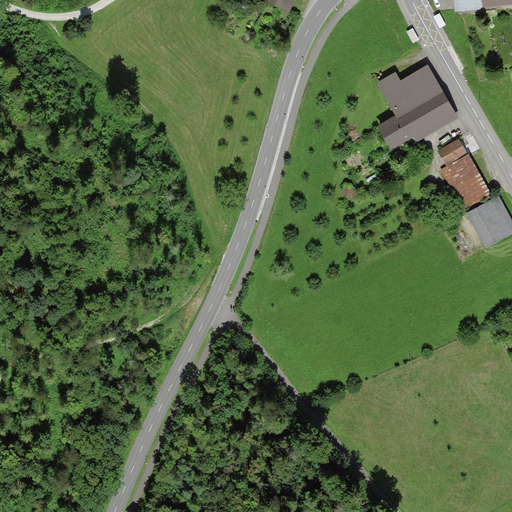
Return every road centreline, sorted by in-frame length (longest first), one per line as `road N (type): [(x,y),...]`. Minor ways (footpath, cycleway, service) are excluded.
road 1 (unclassified): [(328,0),(290,72),(232,259),(115,511)]
road 2 (track): [(226,314),(399,511)]
road 3 (tertiary): [(511,175),(412,0)]
